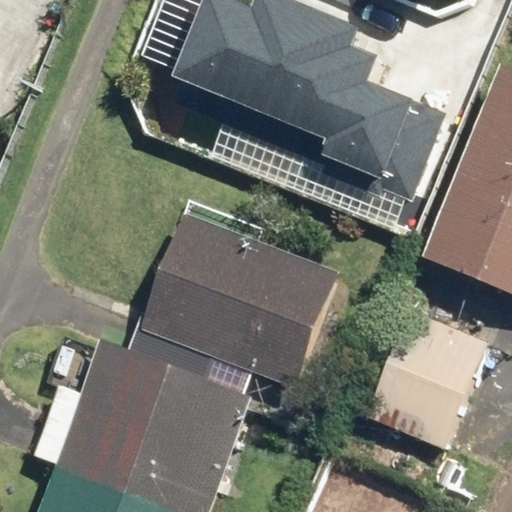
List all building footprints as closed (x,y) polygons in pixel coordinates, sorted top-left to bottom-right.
[(237,0),(209,0),(178,78),(329,139),(324,153),(383,177),(379,187),(409,199),(444,110),(372,82),(382,57),(357,47),(364,28),(293,0),(259,0),(257,8),(237,0)] [(511,81),(436,267),(511,297),(511,81)] [(349,281),(191,222),(148,336),(306,396),(349,281)] [(501,346),(418,313),(371,431),(454,464),(501,346)] [(209,511),(251,398),(101,344),(84,390),(51,378),(23,453),(52,464),(34,511),(209,511)]
